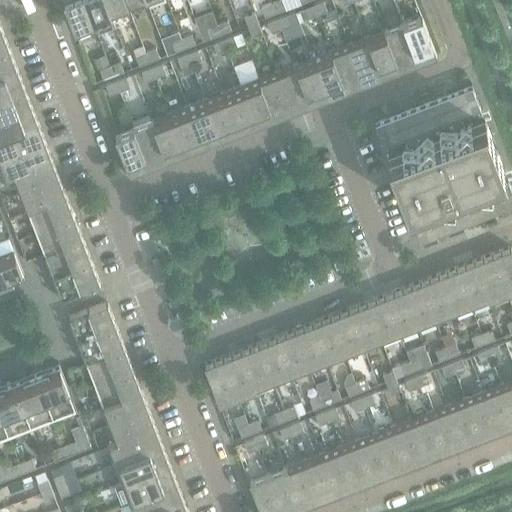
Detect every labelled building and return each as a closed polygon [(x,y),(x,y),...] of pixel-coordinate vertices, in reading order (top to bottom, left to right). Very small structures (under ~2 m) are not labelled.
[(93,22),(84,0),(62,0),(74,29),(93,22)] [(111,15),(105,0),(84,0),(93,22),(111,15)] [(129,8),(125,0),(105,0),(111,15),(129,8)] [(276,0),(271,2),(275,12),(285,8),(282,0),(276,0)] [(313,4),(317,14),(327,10),(323,0),(313,4)] [(275,12),(271,2),(261,6),(265,16),(275,12)] [(317,14),(313,4),(303,8),(307,18),(317,14)] [(248,26),(258,22),(254,12),(244,16),(248,26)] [(277,18),(281,28),(291,24),(287,14),(277,18)] [(402,22),(418,62),(437,55),(421,15),(402,22)] [(281,28),(277,18),(267,22),(271,32),(281,28)] [(217,23),(221,33),(231,30),(227,19),(217,23)] [(258,22),(248,26),(252,36),(262,33),(258,22)] [(384,29),(400,69),(418,62),(402,22),(384,29)] [(221,33),(217,23),(207,27),(211,37),(221,33)] [(0,54),(10,51),(1,28),(0,28),(0,54)] [(366,36),(382,76),(400,69),(384,29),(366,36)] [(181,37),(185,47),(195,43),(191,33),(181,37)] [(223,39),(227,49),(237,45),(233,35),(223,39)] [(348,43),(364,83),(382,76),(366,36),(348,43)] [(185,47),(181,37),(171,41),(175,51),(185,47)] [(227,49),(223,39),(213,43),(216,53),(227,49)] [(331,50),(346,90),(364,83),(348,43),(331,50)] [(145,51),(149,61),(159,57),(155,47),(145,51)] [(187,53),(191,63),(201,59),(197,49),(187,53)] [(313,56),(328,97),(346,90),(331,50),(313,56)] [(0,54),(0,75),(17,69),(10,51),(0,54)] [(149,61),(145,51),(135,55),(139,65),(149,61)] [(191,63),(187,53),(177,57),(181,67),(191,63)] [(108,65),(104,56),(94,60),(98,69),(99,69),(108,65)] [(295,63),(310,104),(328,97),(313,56),(295,63)] [(109,65),(113,75),(124,71),(120,61),(109,65)] [(151,67),(155,77),(165,73),(161,63),(151,67)] [(277,70),(293,111),(310,104),(295,63),(277,70)] [(113,75),(109,65),(108,65),(99,69),(103,79),(113,75)] [(155,77),(151,67),(141,71),(145,81),(155,77)] [(274,118),(259,77),(255,68),(237,75),(241,84),(256,125),(274,118)] [(0,75),(0,95),(24,86),(17,69),(0,75)] [(259,77),(274,118),(293,111),(277,70),(259,77)] [(115,80),(119,91),(130,87),(126,76),(115,80)] [(119,91),(115,80),(105,84),(109,95),(119,91)] [(420,239),(511,203),(511,187),(472,83),(375,121),(420,239)] [(223,91),(238,131),(256,125),(241,84),(223,91)] [(0,95),(0,116),(31,104),(24,86),(0,95)] [(238,131),(223,91),(205,98),(220,138),(238,131)] [(202,145),(220,138),(205,98),(187,105),(202,145)] [(0,137),(38,123),(31,104),(0,116),(0,137)] [(184,152),(202,145),(187,105),(169,112),(184,152)] [(167,159),(184,152),(169,112),(151,119),(167,159)] [(149,166),(167,159),(151,119),(133,126),(149,166)] [(0,137),(0,157),(45,141),(38,123),(0,137)] [(130,173),(149,166),(133,126),(114,133),(130,173)] [(0,168),(3,177),(52,159),(45,141),(0,157),(0,168)] [(52,159),(3,177),(4,178),(12,175),(18,192),(59,176),(52,159)] [(25,210),(66,194),(59,176),(18,192),(25,210)] [(35,232),(74,217),(66,194),(25,210),(26,211),(27,210),(35,232)] [(44,254),(83,239),(74,217),(35,232),(44,254)] [(0,236),(0,280),(0,282),(13,277),(13,276),(24,272),(9,233),(0,236)] [(53,277),(92,261),(83,239),(44,254),(53,277)] [(492,253),(507,293),(511,291),(511,249),(511,246),(492,253)] [(507,293),(492,253),(474,260),(489,300),(507,293)] [(489,300),(474,260),(456,267),(471,307),(489,300)] [(92,261),(53,277),(62,300),(101,285),(92,261)] [(456,267),(438,274),(453,314),(471,307),(456,267)] [(420,281),(436,321),(453,314),(438,274),(420,281)] [(436,321),(420,281),(402,288),(418,328),(436,321)] [(418,328),(402,288),(384,295),(400,335),(418,328)] [(366,301),(382,342),(400,335),(384,295),(366,301)] [(382,342),(366,301),(348,308),(364,349),(382,342)] [(77,340),(116,325),(107,302),(68,316),(77,340)] [(330,315),(345,356),(364,349),(348,308),(330,315)] [(345,356),(330,315),(312,322),(328,363),(345,356)] [(328,363),(312,322),(294,329),(310,370),(328,363)] [(86,362),(125,347),(116,325),(77,340),(86,362)] [(310,370),(294,329),(276,336),(292,376),(310,370)] [(481,332),(485,343),(495,339),(491,329),(481,332)] [(485,343),(481,332),(471,336),(475,347),(485,343)] [(292,376),(276,336),(258,343),(274,383),(292,376)] [(445,346),(449,356),(460,353),(456,342),(445,346)] [(274,383),(258,343),(240,350),(256,390),(274,383)] [(487,348),(491,358),(501,354),(497,344),(487,348)] [(420,356),(416,345),(405,349),(409,360),(420,356)] [(449,356),(445,346),(435,350),(439,360),(449,356)] [(94,385),(133,370),(125,347),(86,362),(94,385)] [(491,358),(487,348),(477,352),(481,362),(491,358)] [(256,390),(240,350),(223,357),(238,397),(256,390)] [(409,360),(414,370),(424,366),(420,356),(409,360)] [(238,397),(223,357),(203,364),(219,405),(238,397)] [(462,358),(451,362),(455,372),(466,368),(462,358)] [(414,370),(409,360),(399,364),(403,374),(414,370)] [(455,372),(451,362),(441,366),(445,376),(455,372)] [(35,371),(54,419),(77,410),(58,363),(48,367),(48,366),(35,371)] [(386,384),(397,380),(393,369),(382,373),(386,384)] [(102,407),(142,392),(133,370),(94,385),(102,406),(101,406),(102,407)] [(13,380),(31,428),(54,419),(35,371),(22,376),(23,377),(13,380)] [(416,376),(419,386),(430,382),(426,372),(416,376)] [(419,386),(416,376),(405,380),(409,390),(419,386)] [(355,381),(359,391),(369,387),(365,377),(355,381)] [(511,379),(501,384),(511,413),(511,379)] [(31,428),(13,380),(3,384),(3,383),(0,384),(0,413),(9,437),(31,428)] [(397,380),(386,384),(390,394),(401,390),(397,380)] [(359,391),(355,381),(345,385),(349,395),(359,391)] [(483,391),(498,431),(511,425),(511,413),(501,384),(483,391)] [(319,395),(323,405),(333,401),(329,391),(319,395)] [(465,397),(480,438),(498,431),(483,391),(465,397)] [(109,425),(149,410),(142,392),(102,407),(109,425)] [(361,397),(365,407),(375,403),(371,393),(361,397)] [(323,405),(319,395),(309,399),(313,409),(323,405)] [(365,407),(361,397),(351,401),(355,411),(365,407)] [(447,404),(463,445),(480,438),(465,397),(447,404)] [(429,411),(445,452),(463,445),(447,404),(429,411)] [(284,409),(287,419),(298,415),(294,405),(284,409)] [(325,411),(329,421),(340,417),(336,407),(325,411)] [(287,419),(284,409),(273,413),(277,423),(287,419)] [(107,446),(156,428),(149,410),(109,425),(115,442),(107,445),(107,446)] [(329,421),(325,411),(315,414),(319,425),(329,421)] [(445,452),(429,411),(411,418),(427,458),(445,452)] [(0,440),(9,437),(0,413),(0,440)] [(393,425),(409,465),(427,458),(411,418),(393,425)] [(248,422),(252,433),(262,429),(258,419),(248,422)] [(290,424),(294,435),(304,431),(300,420),(290,424)] [(252,433),(248,422),(237,426),(241,437),(252,433)] [(294,435),(290,424),(279,428),(283,439),(294,435)] [(375,432),(390,472),(409,465),(393,425),(375,432)] [(72,430),(76,440),(80,451),(91,446),(83,426),(72,430)] [(114,464),(163,446),(156,428),(107,446),(114,464)] [(357,439),(372,479),(390,472),(375,432),(357,439)] [(254,438),(258,448),(268,444),(264,434),(254,438)] [(258,448),(254,438),(244,442),(248,452),(258,448)] [(339,446),(355,486),(372,479),(357,439),(339,446)] [(80,451),(76,440),(64,445),(68,455),(80,451)] [(248,452),(244,442),(235,445),(239,456),(248,452)] [(68,455),(64,445),(51,450),(55,460),(68,455)] [(121,483),(170,464),(163,446),(114,464),(121,483)] [(321,453),(337,493),(355,486),(339,446),(321,453)] [(303,460),(319,500),(337,493),(321,453),(303,460)] [(0,481),(11,477),(6,467),(3,457),(0,458),(0,481)] [(19,462),(23,473),(36,467),(32,457),(19,462)] [(285,467),(301,507),(319,500),(303,460),(285,467)] [(23,473),(19,462),(6,467),(11,477),(23,473)] [(128,501),(177,482),(170,464),(121,483),(128,501)] [(267,474),(282,511),(287,511),(301,507),(285,467),(267,474)] [(57,487),(67,483),(63,472),(53,476),(57,487)] [(282,511),(267,474),(248,481),(260,511),(282,511)] [(41,493),(52,489),(48,479),(37,482),(41,493)] [(152,511),(184,500),(177,482),(128,501),(129,503),(120,507),(122,511),(152,511)] [(67,483),(57,487),(61,497),(71,493),(67,483)] [(52,489),(41,493),(45,503),(56,499),(52,489)] [(188,511),(184,500),(152,511),(188,511)]
